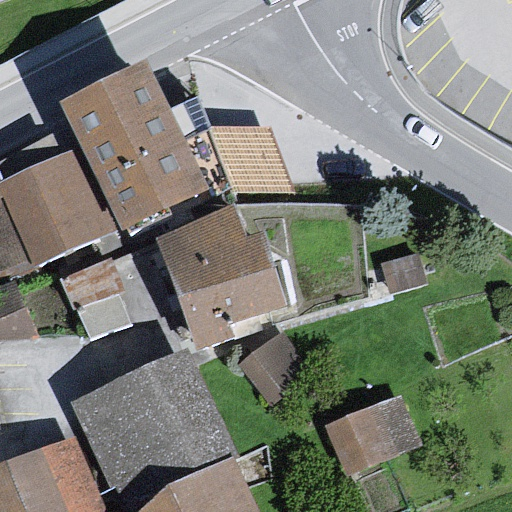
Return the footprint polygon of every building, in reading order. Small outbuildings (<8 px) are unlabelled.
[(157,76),(72,111),(92,155),(129,239),(213,197),(157,76)] [(129,239),(92,155),(0,194),(0,206),(32,282),(129,239)] [(234,215),(161,252),(207,361),(239,350),(233,332),(290,317),(263,250),(252,253),(234,215)] [(419,253),(383,264),(395,301),(430,291),(419,253)] [(0,281),(0,336),(38,320),(19,274),(0,281)] [(182,368),(70,418),(104,511),(143,511),(154,501),(230,475),(182,368)] [(425,451),(403,398),(327,429),(350,483),(425,451)] [(95,511),(67,452),(0,478),(0,511),(95,511)] [(248,511),(230,475),(154,501),(143,511),(248,511)]
